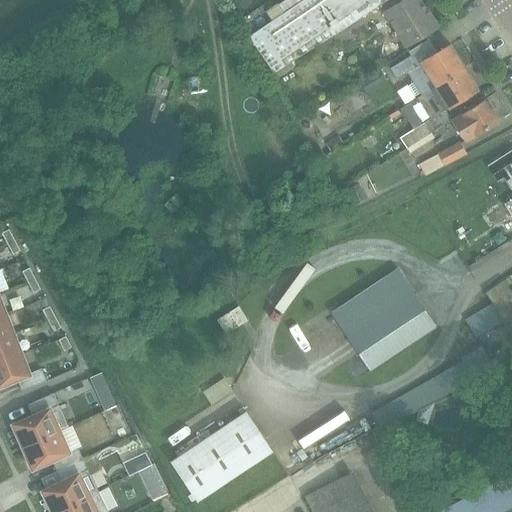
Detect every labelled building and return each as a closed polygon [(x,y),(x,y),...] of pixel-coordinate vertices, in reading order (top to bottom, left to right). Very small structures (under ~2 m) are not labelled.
[(251,35),(248,37),(277,80),(294,68),(290,63),(318,46),(331,38),(360,19),(388,0),(285,0),(279,5),(280,6),(267,15),(272,22),(251,35)] [(419,0),(404,0),(398,4),(381,15),(403,49),(424,36),(421,32),(435,23),(425,8),(424,8),(419,0)] [(360,19),(331,38),(338,48),(339,49),(351,41),(367,31),(360,19)] [(408,87),(414,95),(462,66),(449,45),(415,67),(408,56),(389,68),(395,78),(406,71),(414,83),(408,87)] [(418,95),(432,118),(399,137),(407,149),(451,121),(445,111),(477,91),(462,66),(414,95),(415,97),(418,95)] [(361,84),(368,94),(388,81),(381,71),(361,84)] [(483,100),(467,111),(452,120),(458,129),(466,142),(497,122),(483,100)] [(61,115),(56,129),(64,131),(68,118),(61,115)] [(338,137),(326,144),(330,152),(343,144),(338,137)] [(460,143),(438,155),(419,165),(425,176),(444,166),(445,168),(467,156),(460,143)] [(511,151),(488,167),(497,181),(503,177),(511,190),(511,198),(504,204),(511,216),(511,214),(511,151)] [(14,240),(8,230),(1,233),(7,244),(14,240)] [(20,251),(14,240),(7,244),(13,255),(20,251)] [(34,279),(29,268),(22,272),(27,282),(34,279)] [(346,337),(369,371),(435,327),(413,293),(412,293),(396,269),(330,313),(346,337)] [(34,279),(27,282),(33,293),(40,289),(34,279)] [(492,304),(464,321),(475,338),(476,341),(501,325),(503,323),(511,317),(511,294),(503,281),(485,294),(492,304)] [(49,307),(42,310),(48,321),(55,317),(49,307)] [(238,327),(229,312),(216,320),(225,335),(238,327)] [(5,313),(0,315),(0,338),(13,333),(5,313)] [(55,317),(48,321),(53,331),(60,328),(55,317)] [(511,317),(503,323),(511,339),(511,317)] [(13,333),(0,338),(0,361),(21,354),(13,333)] [(58,340),(64,351),(71,347),(65,337),(58,340)] [(371,414),(378,426),(381,432),(492,368),(481,348),(460,360),(462,363),(371,414)] [(21,354),(0,361),(0,386),(29,374),(21,354)] [(102,372),(91,376),(96,388),(107,383),(102,372)] [(497,375),(487,380),(495,397),(505,391),(497,375)] [(224,378),(202,393),(211,406),(233,392),(224,378)] [(32,417),(13,425),(23,448),(59,432),(68,428),(53,394),(27,405),(32,417)] [(170,462),(197,502),(272,452),(245,412),(170,462)] [(59,432),(23,448),(32,469),(51,461),(56,471),(82,459),(78,449),(68,453),(59,432)] [(331,464),(338,477),(377,456),(370,443),(331,464)] [(45,490),(42,492),(52,511),(55,511),(98,491),(87,470),(82,459),(56,471),(61,482),(45,490)] [(150,466),(138,472),(145,486),(158,480),(160,479),(152,464),(151,465),(150,466)] [(440,511),(501,511),(511,506),(511,475),(507,478),(485,489),(464,500),(440,511)] [(357,511),(339,479),(304,497),(311,511),(357,511)] [(107,511),(98,491),(55,511),(107,511)]
